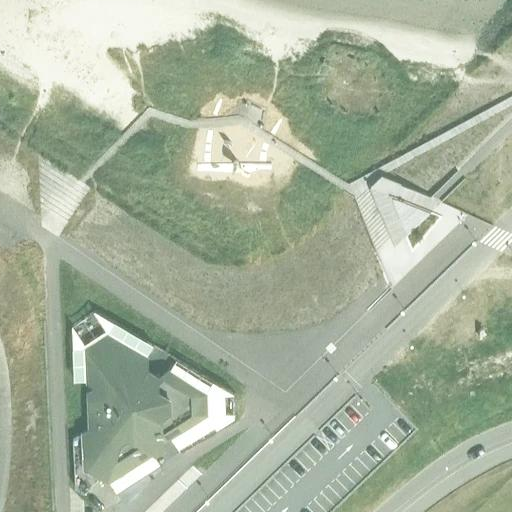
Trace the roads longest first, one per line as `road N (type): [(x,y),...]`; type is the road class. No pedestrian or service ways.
road 1 (unclassified): [(216,511),(511,224)]
road 2 (secondary): [(511,441),(458,467),(402,511)]
